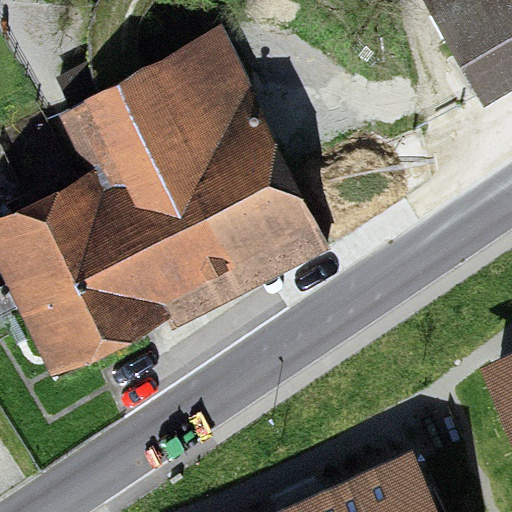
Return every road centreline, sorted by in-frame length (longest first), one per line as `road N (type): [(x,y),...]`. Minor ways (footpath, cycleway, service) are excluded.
road 1 (secondary): [(511,191),(34,511)]
road 2 (track): [(457,227),(409,0)]
